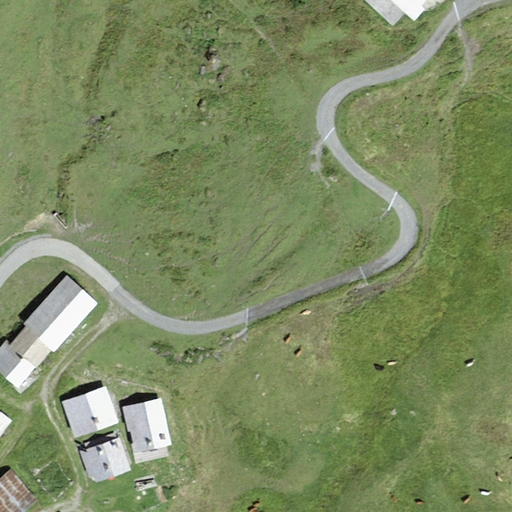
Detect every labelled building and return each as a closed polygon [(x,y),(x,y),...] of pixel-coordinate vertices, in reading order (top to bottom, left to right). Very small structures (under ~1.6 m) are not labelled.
[(421,0),(397,0),(415,16),(423,6),(419,3),(421,0)] [(67,276),(26,323),(28,325),(52,346),(55,349),(96,302),(67,276)] [(36,365),(52,346),(28,325),(11,343),(36,365)] [(0,369),(17,385),(36,365),(11,343),(8,340),(0,348),(0,356),(1,358),(0,359),(0,369)] [(105,387),(65,402),(76,434),(117,420),(105,387)] [(128,407),(138,449),(170,441),(159,399),(128,407)] [(0,411),(0,435),(12,420),(0,411)] [(119,438),(88,449),(98,478),(130,467),(119,438)] [(11,471),(0,480),(0,507),(3,511),(18,511),(34,499),(11,471)]
